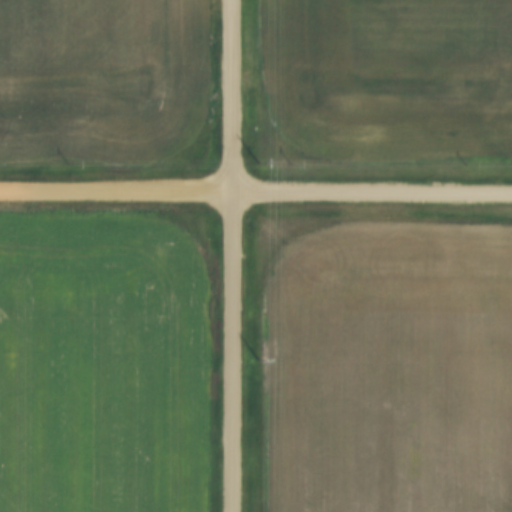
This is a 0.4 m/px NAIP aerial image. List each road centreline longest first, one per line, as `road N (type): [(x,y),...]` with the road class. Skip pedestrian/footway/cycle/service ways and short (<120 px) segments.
road 1 (residential): [(0,190),(511,194)]
road 2 (residential): [(230,0),(232,511)]
